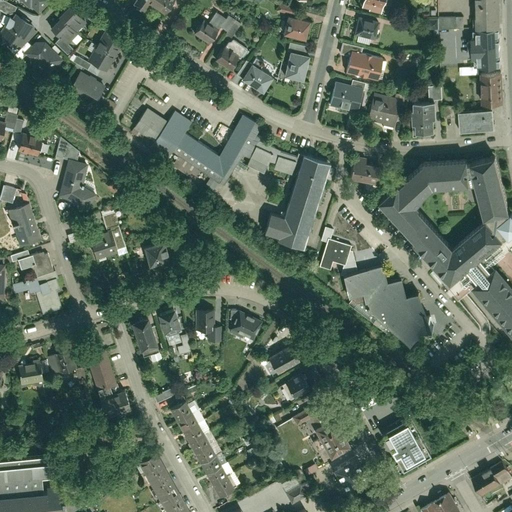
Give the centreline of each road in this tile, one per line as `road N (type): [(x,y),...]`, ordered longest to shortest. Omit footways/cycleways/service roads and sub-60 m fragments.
road 1 (residential): [(110,303),(190,285),(238,290),(279,306),(300,325),(399,497)]
road 2 (residential): [(511,377),(342,191),(344,139)]
road 3 (residential): [(204,511),(141,397),(110,303)]
road 4 (residential): [(308,129),(259,108),(139,30)]
road 5 (residential): [(81,312),(39,180),(0,163)]
road 6 (residential): [(511,138),(457,145),(344,139)]
road 7 (residential): [(308,129),(338,0)]
